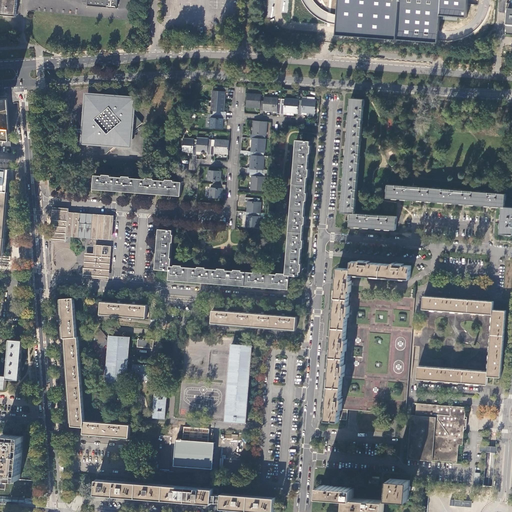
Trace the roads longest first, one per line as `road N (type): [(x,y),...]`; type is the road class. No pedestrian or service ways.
road 1 (primary): [(511,75),(213,54),(23,65)]
road 2 (primary): [(25,85),(240,76),(473,92)]
road 3 (residential): [(300,511),(317,303)]
road 4 (residential): [(143,209),(229,216),(238,97)]
road 5 (residential): [(322,238),(511,252)]
road 6 (residential): [(317,303),(137,290)]
road 7 (secondary): [(48,414),(39,280)]
road 8 (residential): [(322,238),(331,106)]
